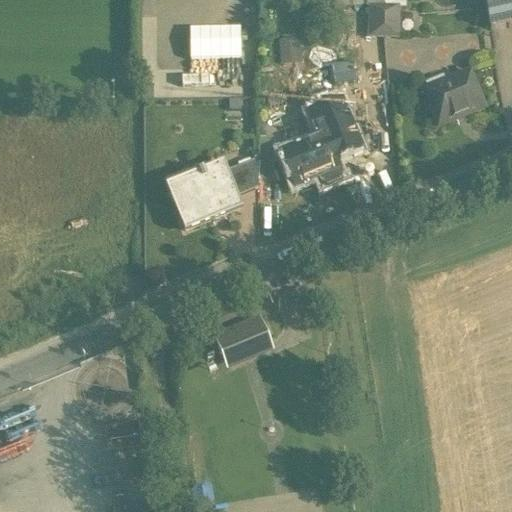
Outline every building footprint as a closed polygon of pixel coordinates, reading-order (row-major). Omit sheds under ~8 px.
[(332,0),(333,9),(363,6),(369,9),(383,9),(382,0),(332,0)] [(403,0),(382,0),(383,9),(397,9),(403,9),(403,0)] [(511,0),(486,0),(491,31),(511,28),(511,0)] [(383,9),(369,9),(369,38),(383,38),(383,9)] [(383,9),(383,38),(397,38),(397,9),(383,9)] [(243,28),(182,29),(182,61),(243,60),(243,28)] [(279,40),(280,65),(301,64),(300,39),(279,40)] [(469,74),(423,93),(437,129),(484,110),(469,74)] [(340,104),(309,117),(319,141),(325,138),(336,163),(360,152),(340,104)] [(319,141),(281,156),(294,188),(318,178),(321,186),(326,188),(339,182),(342,177),(336,163),(325,138),(319,141)] [(258,160),(224,174),(235,199),(258,190),(258,160)] [(222,168),(203,176),(202,174),(199,175),(199,177),(167,190),(185,233),(239,210),(235,199),(224,174),(222,168)] [(259,320),(213,338),(223,362),(268,344),(259,320)]
